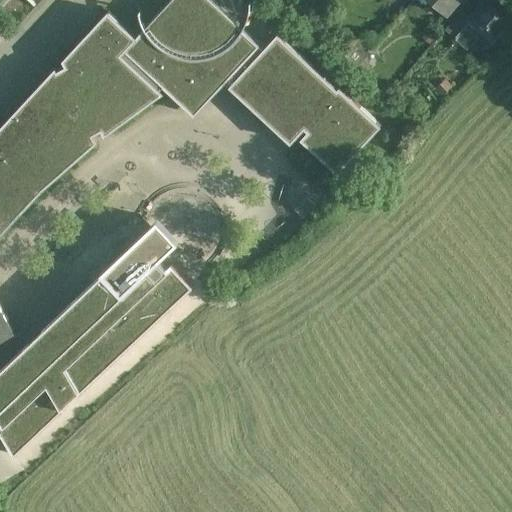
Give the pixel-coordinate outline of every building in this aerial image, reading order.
[(56,67),(0,128),(0,235),(44,188),(97,141),(94,134),(103,129),(106,135),(164,92),(160,89),(164,85),(195,114),(229,78),(233,82),(230,85),(291,142),(305,127),(309,130),(302,138),(338,171),(381,125),(340,86),(338,88),(278,33),(265,48),(244,29),(243,27),(213,0),(169,0),(170,0),(146,26),(145,27),(136,36),(109,11),(64,59),(67,65),(58,70),(56,67)] [(429,0),(446,14),(457,1),(458,3),(460,0),(429,0)] [(483,0),(469,17),(468,18),(470,20),(493,41),(511,19),(511,2),(508,1),(505,1),(503,3),(499,0),(483,0)] [(461,11),(445,29),(455,38),(470,20),(468,18),(469,17),(461,11)] [(470,25),(458,36),(469,47),(480,36),(470,25)] [(377,43),(369,35),(368,35),(361,45),(370,52),(377,43)] [(228,109),(210,101),(198,127),(216,135),(228,109)] [(103,272),(0,369),(0,415),(4,422),(0,425),(0,429),(15,455),(65,407),(64,405),(78,391),(80,393),(193,286),(172,263),(156,278),(147,268),(122,292),(103,272)] [(0,336),(14,328),(0,303),(0,336)] [(121,377),(168,332),(157,321),(111,366),(121,377)]
